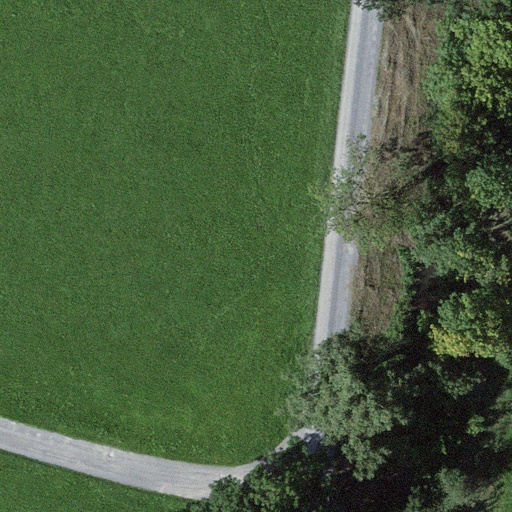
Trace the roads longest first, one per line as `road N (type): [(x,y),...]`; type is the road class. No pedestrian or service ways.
road 1 (track): [(384,0),(326,511)]
road 2 (track): [(327,509),(0,414)]
